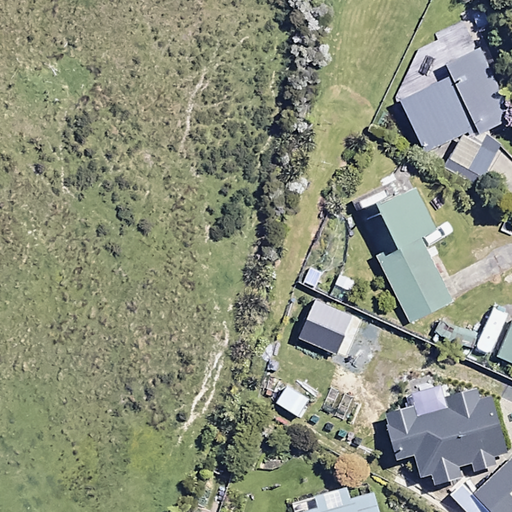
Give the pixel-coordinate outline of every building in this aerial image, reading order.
[(474,126),(484,122),(486,127),(510,117),(485,59),(504,50),(484,4),(458,15),(462,23),(437,34),(454,73),(404,95),(426,147),(474,126)] [(502,147),(474,126),(450,158),(478,179),(502,147)] [(430,253),(439,249),(429,229),(437,225),(415,181),(392,192),(387,181),(350,199),(410,319),(453,298),(430,253)] [(511,320),(497,355),(511,361),(511,320)] [(410,453),(418,482),(427,479),(429,487),(463,477),(460,464),(467,462),(476,494),(495,511),(511,511),(511,455),(509,458),(491,392),(475,397),(473,389),(427,402),(429,410),(419,412),(417,402),(384,411),(388,423),(384,424),(393,458),(410,453)] [(381,511),(376,491),(350,498),(347,486),(311,495),(314,507),(294,511),(293,511),(381,511)]
